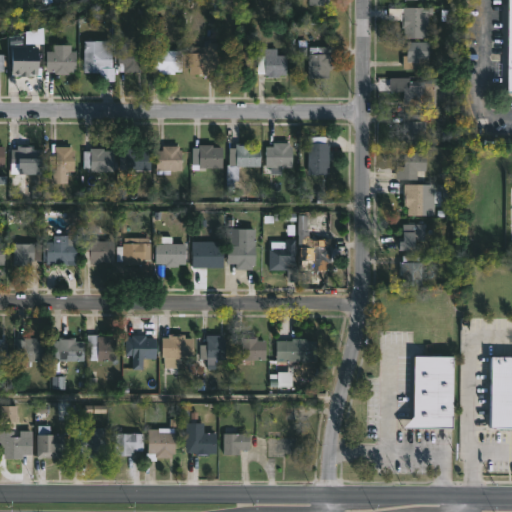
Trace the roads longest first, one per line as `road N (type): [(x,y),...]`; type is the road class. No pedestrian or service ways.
road 1 (secondary): [(511,495),(0,492)]
road 2 (residential): [(363,0),(362,304),(330,494)]
road 3 (residential): [(363,114),(0,112)]
road 4 (residential): [(362,304),(0,303)]
